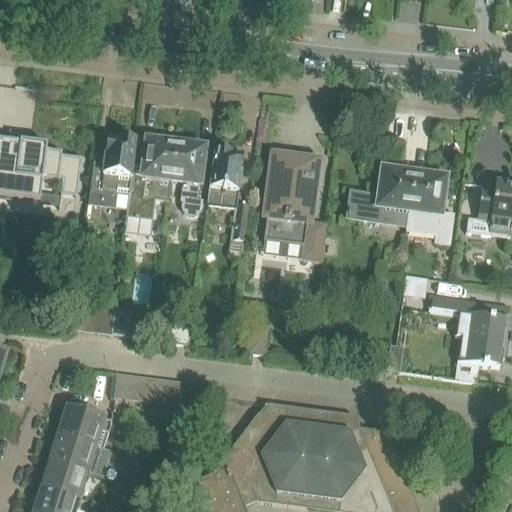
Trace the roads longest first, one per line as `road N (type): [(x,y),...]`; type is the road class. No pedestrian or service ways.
road 1 (residential): [(0,456),(33,362),(56,353),(511,408)]
road 2 (tertiary): [(511,84),(0,20)]
